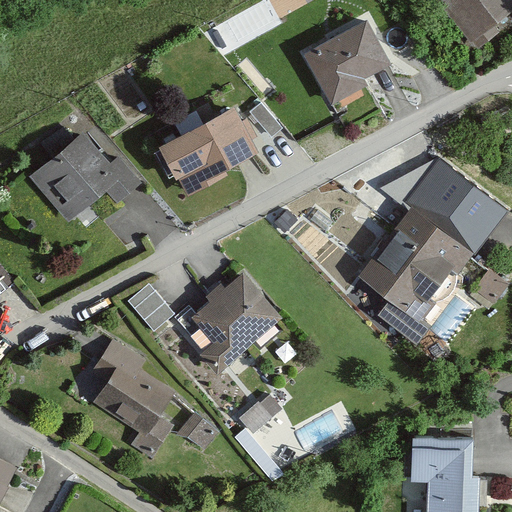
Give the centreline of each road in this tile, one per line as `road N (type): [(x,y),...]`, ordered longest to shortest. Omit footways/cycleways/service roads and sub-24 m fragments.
road 1 (residential): [(511,74),(0,348)]
road 2 (residential): [(147,511),(0,418)]
